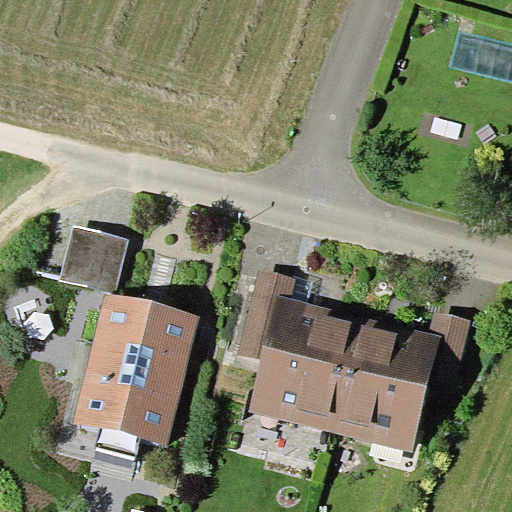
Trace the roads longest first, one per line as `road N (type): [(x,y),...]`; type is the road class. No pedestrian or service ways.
road 1 (unclassified): [(312,214),(0,142)]
road 2 (residential): [(312,214),(391,0)]
road 3 (residential): [(511,267),(312,214)]
road 4 (track): [(124,171),(0,245)]
